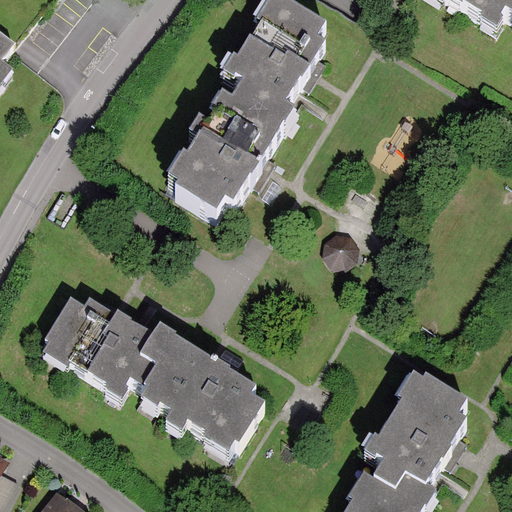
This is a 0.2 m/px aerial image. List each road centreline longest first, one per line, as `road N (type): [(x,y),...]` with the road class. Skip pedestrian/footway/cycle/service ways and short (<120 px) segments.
road 1 (residential): [(0,257),(91,103),(164,0)]
road 2 (residential): [(0,429),(122,511)]
